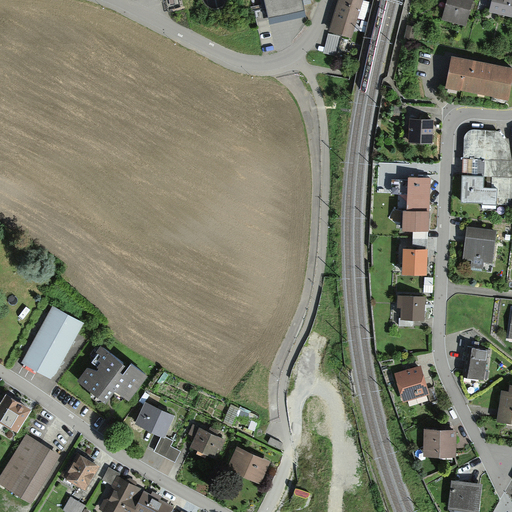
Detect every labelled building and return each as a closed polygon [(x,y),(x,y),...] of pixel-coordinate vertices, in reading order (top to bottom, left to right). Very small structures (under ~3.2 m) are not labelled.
[(264,0),(266,6),(268,18),(305,10),(302,0),(264,0)] [(338,0),(338,2),(335,11),(358,18),(363,0),(338,0)] [(370,2),(363,0),(358,18),(365,20),(370,2)] [(472,4),(472,0),(447,0),(442,19),(466,26),(472,4)] [(511,0),(491,0),(489,12),(511,17),(511,0)] [(306,17),(305,10),(268,18),(270,24),(306,17)] [(358,18),(335,11),(332,22),(329,31),(352,38),(358,18)] [(341,36),(328,33),(324,53),(336,56),(341,36)] [(446,88),(508,101),(511,81),(511,67),(482,62),(452,56),(446,88)] [(401,105),(394,105),(393,116),(400,116),(401,105)] [(409,143),(432,144),(433,130),(434,120),(410,119),(409,143)] [(464,138),(463,158),(485,160),(486,130),(474,130),(472,130),(470,130),(467,132),(465,135),(464,138)] [(499,131),(486,130),(485,160),(484,176),(483,188),(497,189),(496,204),(507,205),(508,198),(511,198),(511,162),(509,138),(504,138),(499,131)] [(463,158),(462,175),(484,176),(485,160),(463,158)] [(484,176),(462,175),(461,203),(482,203),(482,204),(496,205),(496,204),(497,189),(483,188),(484,176)] [(431,178),(408,177),(407,211),(403,210),(402,231),(413,232),(428,233),(429,233),(431,178)] [(497,230),(467,226),(465,241),(463,259),(472,261),(471,268),(483,269),(484,262),(493,263),(497,230)] [(427,250),(428,233),(413,232),(412,249),(427,250)] [(403,248),(402,274),(427,276),(427,267),(428,250),(427,250),(412,249),(403,248)] [(433,278),(425,277),(424,285),(433,285),(433,278)] [(432,293),(433,285),(424,285),(424,292),(432,293)] [(426,297),(398,295),(397,308),(401,308),(400,320),(424,321),(425,307),(426,297)] [(53,306),(21,363),(50,379),(56,373),(84,323),(53,306)] [(126,366),(100,346),(96,352),(98,354),(77,381),(106,404),(108,400),(115,391),(129,402),(148,377),(131,364),(123,375),(120,373),(126,366)] [(479,349),(468,347),(464,377),(484,380),(488,351),(479,349)] [(407,369),(395,373),(403,402),(428,395),(429,394),(428,389),(421,365),(407,369)] [(508,391),(501,390),(498,413),(496,422),(511,424),(511,384),(509,384),(508,391)] [(433,387),(428,389),(429,394),(428,395),(430,403),(437,401),(433,387)] [(32,410),(6,394),(0,404),(0,422),(17,433),(32,410)] [(145,402),(134,424),(161,437),(164,438),(165,437),(175,416),(145,402)] [(239,408),(231,405),(223,423),(231,426),(239,408)] [(258,423),(251,420),(248,429),(255,431),(258,423)] [(221,451),(226,440),(217,436),(208,431),(193,424),(188,434),(195,437),(190,447),(214,458),(218,449),(221,451)] [(210,427),(208,431),(217,436),(219,431),(210,427)] [(423,457),(456,458),(457,430),(441,429),(424,429),(423,457)] [(0,475),(0,484),(31,504),(61,456),(26,434),(0,475)] [(174,441),(165,437),(164,438),(161,437),(154,451),(175,463),(181,451),(171,446),(174,441)] [(283,443),(271,437),(268,443),(280,449),(283,443)] [(260,484),(270,462),(237,446),(226,469),(260,484)] [(64,478),(85,491),(100,467),(89,460),(81,455),(76,463),(74,462),(64,478)] [(117,476),(119,477),(121,474),(109,467),(102,480),(112,485),(117,476)] [(119,477),(117,476),(112,485),(114,486),(107,499),(105,498),(99,509),(103,511),(134,511),(137,506),(136,506),(144,491),(136,486),(131,483),(125,481),(119,477)] [(464,511),(465,511),(478,511),(482,484),(467,482),(452,480),(448,510),(454,511),(464,511)] [(310,493),(296,488),(294,492),(296,495),(305,498),(309,497),(310,493)] [(151,494),(144,491),(136,506),(137,506),(134,511),(170,511),(174,506),(160,499),(156,497),(151,494)] [(153,491),(151,494),(156,497),(160,499),(162,496),(153,491)] [(81,511),(85,505),(71,497),(63,511),(65,511),(81,511)]
